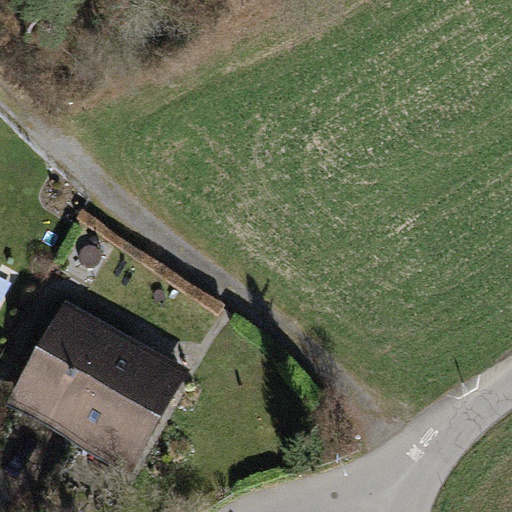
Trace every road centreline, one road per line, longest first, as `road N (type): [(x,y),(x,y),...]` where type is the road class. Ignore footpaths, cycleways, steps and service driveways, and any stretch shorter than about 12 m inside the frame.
road 1 (track): [(380,503),(382,441),(343,389),(245,297),(78,175),(0,92)]
road 2 (unclassified): [(511,385),(442,433),(380,503)]
